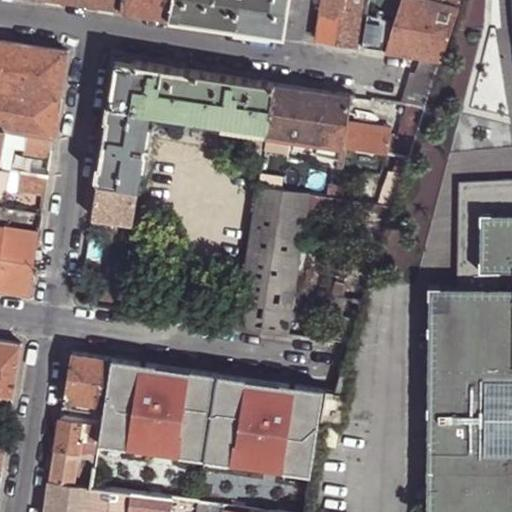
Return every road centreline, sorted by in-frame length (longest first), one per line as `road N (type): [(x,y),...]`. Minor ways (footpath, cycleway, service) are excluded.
road 1 (residential): [(52,329),(103,33)]
road 2 (residential): [(336,368),(52,329)]
road 3 (residential): [(303,63),(103,33)]
road 4 (residential): [(27,511),(52,329)]
